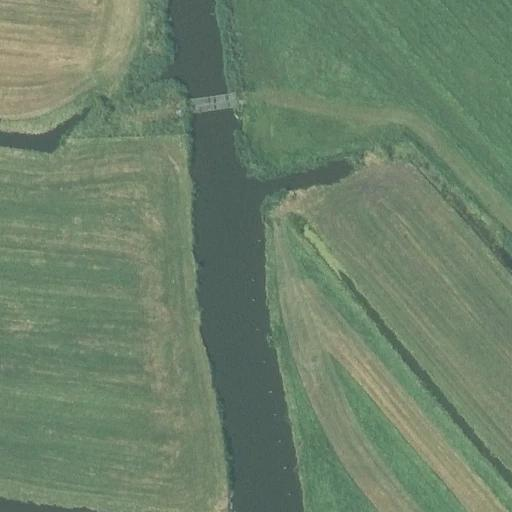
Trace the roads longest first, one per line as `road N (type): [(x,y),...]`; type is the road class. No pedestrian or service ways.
road 1 (track): [(511,233),(414,126),(248,101)]
road 2 (track): [(114,0),(109,110),(127,120),(248,101)]
